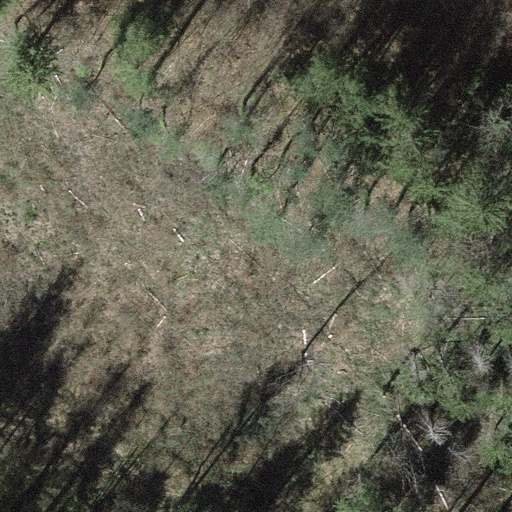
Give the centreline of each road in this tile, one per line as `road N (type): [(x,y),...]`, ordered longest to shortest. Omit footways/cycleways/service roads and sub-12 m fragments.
road 1 (track): [(242,511),(0,428)]
road 2 (track): [(0,64),(113,177)]
